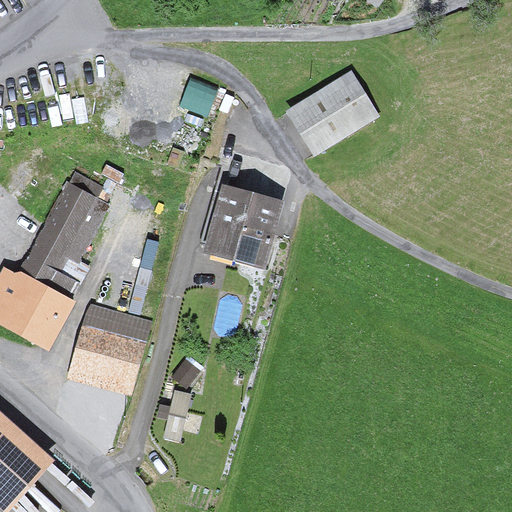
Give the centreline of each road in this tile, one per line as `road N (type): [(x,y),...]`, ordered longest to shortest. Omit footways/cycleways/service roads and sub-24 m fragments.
road 1 (track): [(47,10),(114,43),(217,67),(328,197),(406,246),(511,293)]
road 2 (track): [(47,10),(126,34),(339,33),(465,0)]
road 3 (unknown): [(0,382),(114,43)]
road 4 (residential): [(0,382),(113,483),(132,511)]
